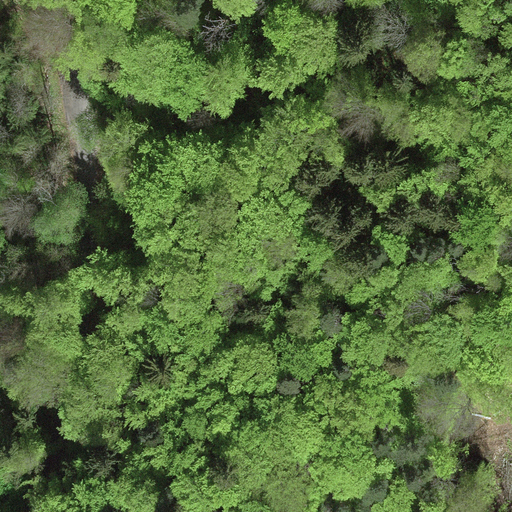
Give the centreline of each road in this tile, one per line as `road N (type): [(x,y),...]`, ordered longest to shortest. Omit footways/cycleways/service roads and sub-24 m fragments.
road 1 (track): [(47,0),(60,18),(90,137),(91,212),(78,351),(33,511)]
road 2 (track): [(90,137),(119,113),(147,0)]
